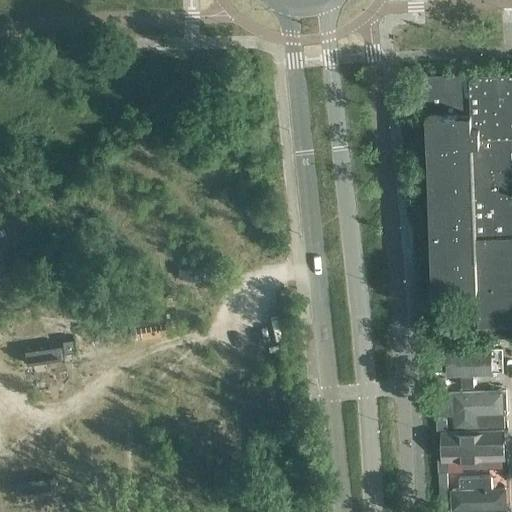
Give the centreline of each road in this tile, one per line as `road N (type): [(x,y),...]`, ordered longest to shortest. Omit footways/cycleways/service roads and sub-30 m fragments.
road 1 (unclassified): [(368,511),(367,358),(328,0)]
road 2 (unclassified): [(289,4),(314,270),(350,511)]
